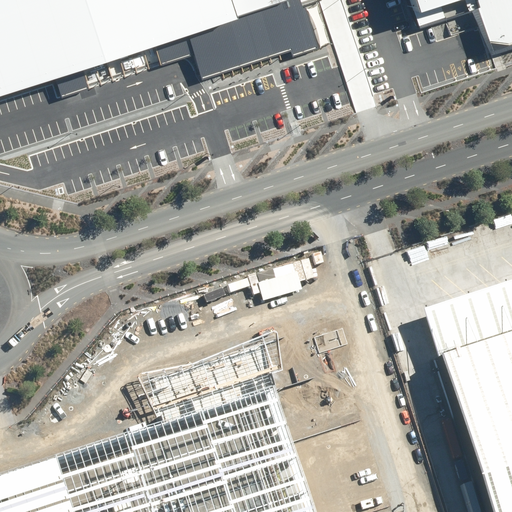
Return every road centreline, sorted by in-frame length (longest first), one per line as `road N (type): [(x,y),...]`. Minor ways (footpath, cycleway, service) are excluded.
road 1 (tertiary): [(7,249),(55,255),(90,248),(511,109)]
road 2 (tertiary): [(511,146),(86,285),(29,325)]
